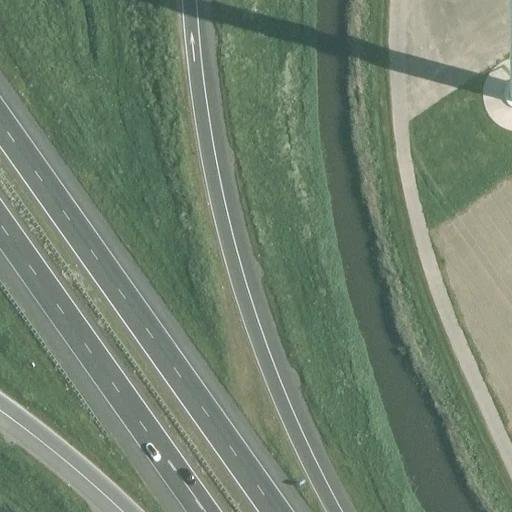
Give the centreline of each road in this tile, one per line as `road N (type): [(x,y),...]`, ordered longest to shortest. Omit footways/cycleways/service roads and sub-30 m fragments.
road 1 (motorway): [(336,511),(273,382),(235,273),(208,151),(192,0)]
road 2 (motorway): [(276,511),(0,118)]
road 3 (motorway): [(0,219),(207,511)]
road 4 (motorway): [(0,402),(133,511)]
